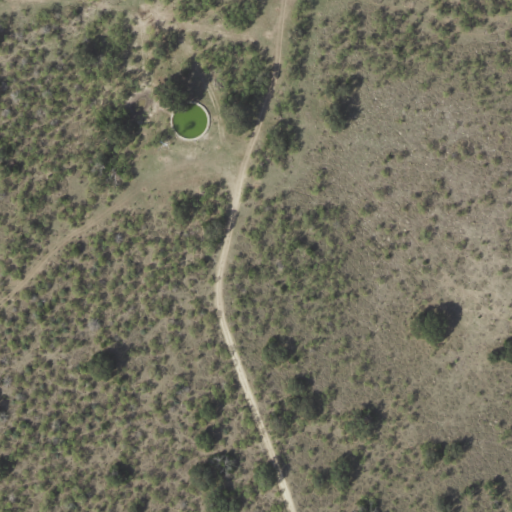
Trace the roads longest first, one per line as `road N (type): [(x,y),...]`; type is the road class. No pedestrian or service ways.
road 1 (residential): [(298,0),(244,142),(205,177),(195,296),(274,511)]
road 2 (residential): [(205,177),(160,177),(27,231),(0,253)]
